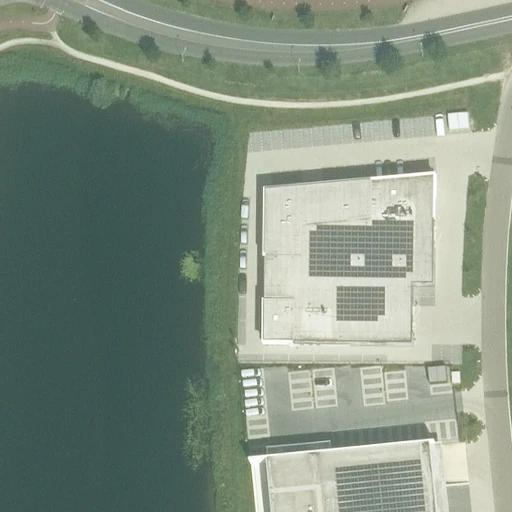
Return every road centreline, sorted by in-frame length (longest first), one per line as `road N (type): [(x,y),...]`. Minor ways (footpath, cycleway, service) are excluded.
road 1 (secondary): [(89,0),(186,35),(301,49),(383,44),(511,17)]
road 2 (unclassified): [(511,103),(493,244),(507,511)]
